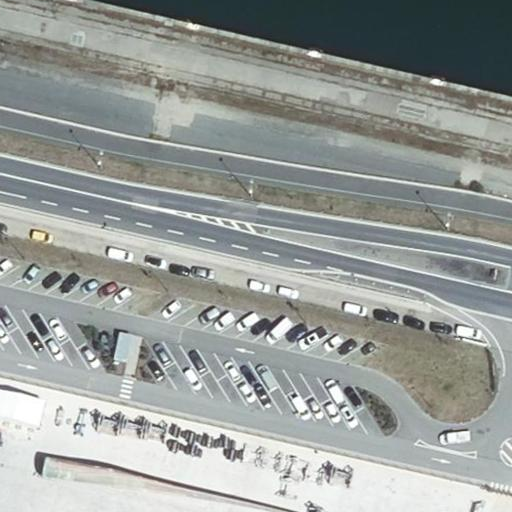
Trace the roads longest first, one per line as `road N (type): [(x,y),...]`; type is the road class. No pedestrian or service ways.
road 1 (secondary): [(149,209),(511,305)]
road 2 (secondary): [(511,255),(404,234),(149,209)]
road 3 (secondary): [(0,176),(149,209)]
road 4 (unknown): [(34,366),(1,511)]
